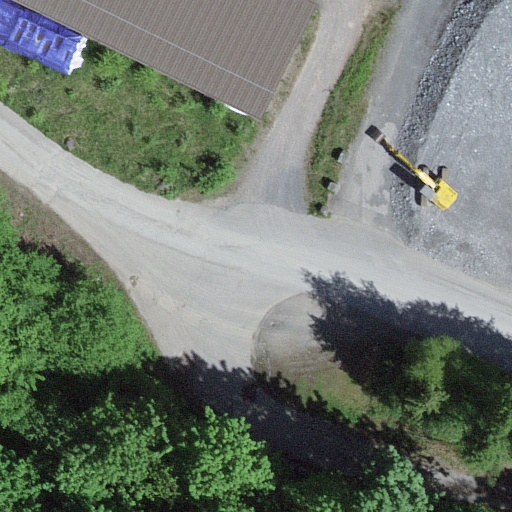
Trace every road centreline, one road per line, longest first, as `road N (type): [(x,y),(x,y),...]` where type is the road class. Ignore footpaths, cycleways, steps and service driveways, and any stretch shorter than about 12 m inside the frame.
road 1 (unclassified): [(511,337),(457,316),(180,251),(0,140)]
road 2 (track): [(180,251),(211,358),(258,425),(502,511)]
